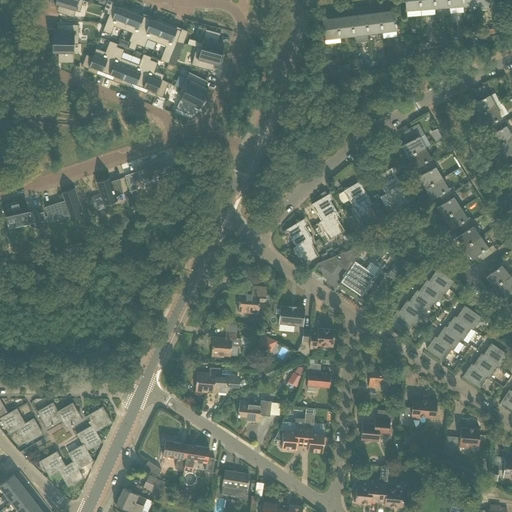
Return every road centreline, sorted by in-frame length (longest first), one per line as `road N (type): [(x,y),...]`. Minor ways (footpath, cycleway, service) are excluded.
road 1 (residential): [(254,237),(371,134),(511,61)]
road 2 (residential): [(334,510),(142,388)]
road 3 (residential): [(174,136),(160,114),(44,65),(44,0)]
road 4 (residential): [(202,129),(228,81),(241,21),(226,5),(167,0)]
road 5 (residential): [(334,510),(352,318)]
road 6 (residential): [(511,424),(352,318)]
road 7 (residential): [(142,388),(220,222)]
road 8 (residential): [(0,192),(174,136)]
road 9 (residential): [(250,149),(301,0)]
road 10 (residential): [(137,399),(116,389),(0,388)]
road 11 (residential): [(352,318),(262,254),(254,237)]
road 12 (residential): [(86,511),(137,399)]
